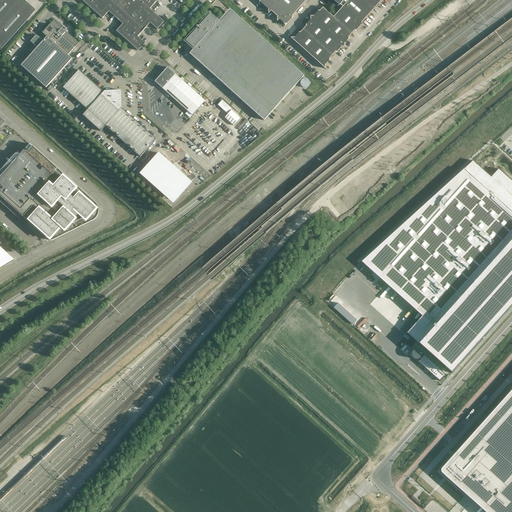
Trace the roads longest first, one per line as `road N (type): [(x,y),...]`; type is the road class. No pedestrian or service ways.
road 1 (secondary): [(0,310),(181,214),(430,0)]
road 2 (unclassified): [(0,279),(97,228),(109,213),(0,106)]
road 3 (unclassified): [(414,511),(373,474),(511,321)]
road 4 (unknown): [(78,58),(59,80),(59,95),(134,164),(158,144),(161,130),(140,110),(128,75)]
road 5 (unclassified): [(283,35),(325,76),(395,0)]
road 6 (unknown): [(167,36),(260,116)]
